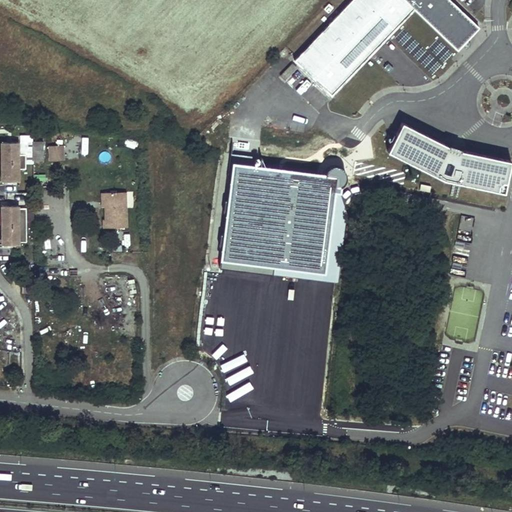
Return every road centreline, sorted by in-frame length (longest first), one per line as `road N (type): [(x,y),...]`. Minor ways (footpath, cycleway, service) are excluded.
road 1 (unknown): [(163,401),(148,274),(77,265),(65,163)]
road 2 (motorway): [(275,511),(0,486)]
road 3 (residential): [(0,400),(120,415),(183,391)]
road 4 (unknown): [(26,404),(25,312),(0,280)]
